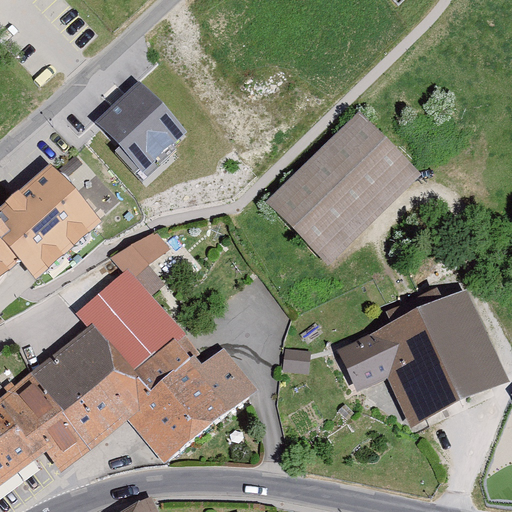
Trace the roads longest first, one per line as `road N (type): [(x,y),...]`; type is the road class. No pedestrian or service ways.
road 1 (tertiary): [(403,511),(226,481),(130,485),(63,511)]
road 2 (residential): [(0,150),(168,0)]
